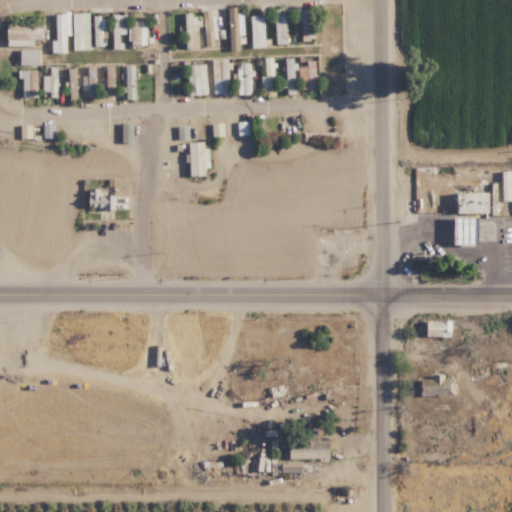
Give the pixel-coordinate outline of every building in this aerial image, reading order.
[(314,23),(314,10),(301,10),(301,23),(314,23)] [(90,12),(72,13),(74,50),(91,49),(90,12)] [(67,35),(72,35),(71,13),(56,13),(58,53),(68,53),(67,35)] [(126,15),(113,14),(112,32),(126,32),(126,15)] [(92,46),(103,46),(102,27),(106,27),(106,16),(91,17),(92,46)] [(274,44),(288,43),(287,20),(273,21),(274,44)] [(147,45),(147,21),(129,21),(128,44),(147,45)] [(34,46),(34,40),(44,40),(44,25),(8,24),(8,46),(34,46)] [(264,45),(263,29),(251,29),(251,45),(264,45)] [(303,39),(314,39),(314,30),(303,30),(303,39)] [(40,50),(20,49),(19,64),(39,65),(40,50)] [(275,57),(266,57),(267,77),(263,78),(263,84),(276,83),(275,57)] [(298,87),(317,87),(316,63),(296,64),(296,58),(282,58),(283,72),(286,72),(286,87),(298,86),(298,87)] [(253,63),(237,63),(238,95),(254,94),(253,63)] [(190,95),(207,95),(208,64),(190,64),(190,95)] [(82,94),(96,94),(97,66),(83,65),(82,94)] [(127,99),(137,99),(135,65),(125,65),(127,99)] [(58,66),(50,66),(50,75),(43,75),(43,94),(58,95),(58,66)] [(77,99),(78,68),(66,68),(66,88),(71,88),(71,99),(77,99)] [(39,96),(38,69),(20,70),(21,97),(39,96)] [(30,124),(18,124),(18,138),(31,138),(30,124)] [(54,138),(54,124),(42,124),(41,137),(54,138)] [(190,177),(206,176),(206,168),(209,168),(209,142),(189,142),(190,177)] [(101,189),(90,189),(89,208),(112,208),(112,196),(101,196),(101,189)] [(491,213),(491,193),(455,194),(456,214),(491,213)] [(482,218),(458,218),(457,245),(482,245),(482,218)] [(445,373),(431,373),(431,378),(420,378),(420,394),(457,395),(457,380),(445,380),(445,373)] [(331,457),(331,440),(290,441),(290,459),(331,457)]
